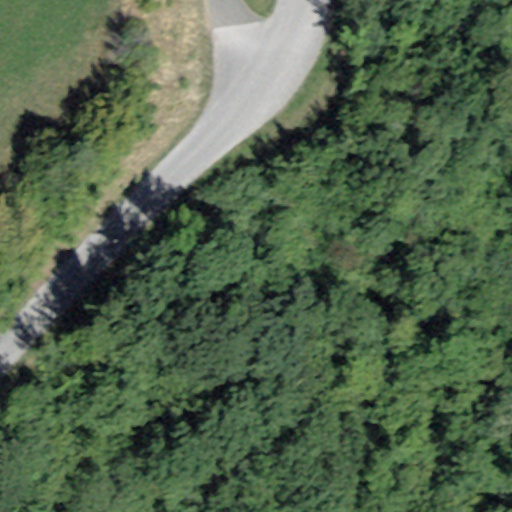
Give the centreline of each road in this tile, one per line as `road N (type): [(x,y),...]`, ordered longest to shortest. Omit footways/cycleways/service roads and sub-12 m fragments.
road 1 (unclassified): [(0,371),(273,100),(309,0)]
road 2 (track): [(232,137),(226,0)]
